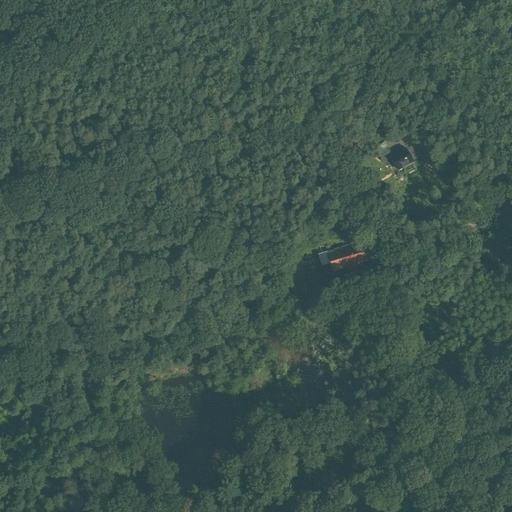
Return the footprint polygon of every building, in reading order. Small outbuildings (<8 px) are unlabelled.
[(387,148),(377,153),(381,160),(390,154),(387,148)] [(405,149),(391,157),(398,170),(412,162),(405,149)] [(379,238),(373,240),(376,251),(382,250),(379,238)] [(371,242),(349,249),(354,264),(375,258),(371,242)] [(349,249),(328,255),(332,271),(354,264),(349,249)] [(304,275),(292,276),(293,287),(305,286),(304,275)]
